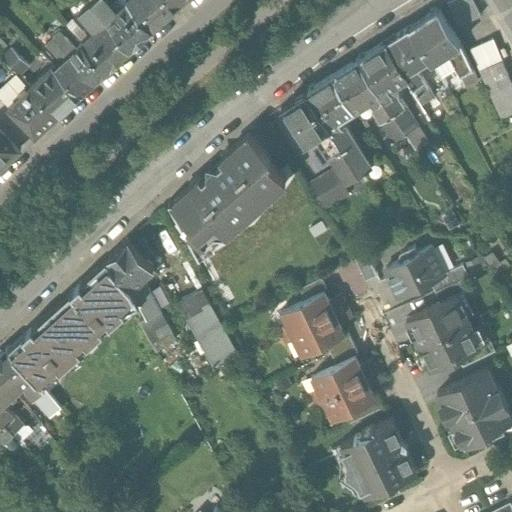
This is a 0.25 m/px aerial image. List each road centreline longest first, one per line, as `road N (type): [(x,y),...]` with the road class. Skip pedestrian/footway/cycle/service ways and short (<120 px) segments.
road 1 (unclassified): [(0,332),(246,102),(390,0)]
road 2 (unclassified): [(220,0),(0,200)]
road 3 (residential): [(447,493),(362,314)]
